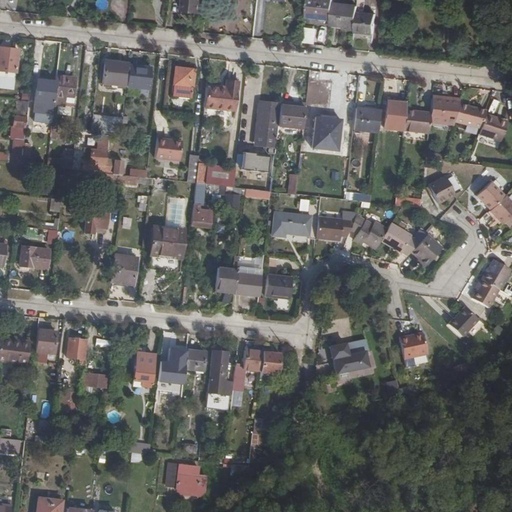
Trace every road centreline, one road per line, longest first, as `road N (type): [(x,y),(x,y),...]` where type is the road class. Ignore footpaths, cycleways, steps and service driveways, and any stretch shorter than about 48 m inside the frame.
road 1 (residential): [(0,23),(507,80)]
road 2 (residential): [(0,300),(299,333)]
